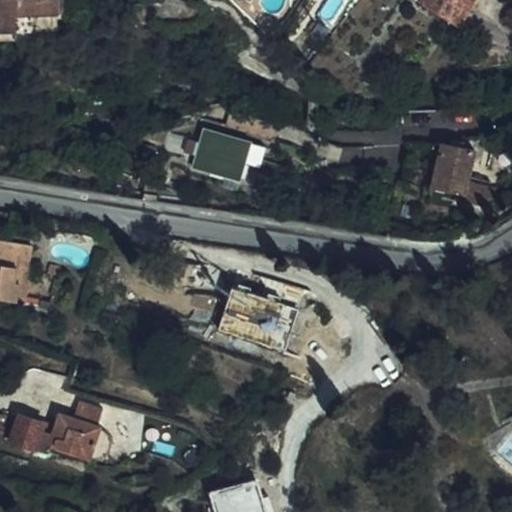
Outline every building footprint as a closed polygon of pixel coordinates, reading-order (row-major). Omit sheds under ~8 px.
[(57,0),(0,0),(0,36),(61,33),(57,0)] [(414,0),(414,1),(446,20),(456,0),(462,0),(466,2),(466,0),(414,0)] [(466,2),(462,0),(456,0),(446,20),(457,27),(471,4),(466,2)] [(247,161),(264,163),(267,137),(200,130),(195,172),(245,177),(247,161)] [(470,178),(477,145),(447,140),(442,143),(435,185),(465,191),(465,196),(497,202),(500,184),(470,178)] [(0,300),(16,303),(21,269),(12,267),(15,245),(0,242),(0,300)] [(21,269),(16,303),(25,305),(34,248),(15,245),(12,267),(21,269)] [(46,437),(39,436),(43,426),(21,420),(18,432),(14,446),(57,458),(60,450),(89,459),(93,461),(98,462),(103,460),(107,458),(111,454),(113,449),(113,444),(112,439),(109,434),(105,431),(111,413),(88,405),(81,423),(64,418),(63,423),(57,440),(46,437)] [(54,420),(50,428),(43,426),(39,436),(46,437),(57,440),(63,423),(54,420)] [(1,452),(0,453),(0,463),(21,471),(25,460),(1,452)] [(270,511),(261,477),(215,489),(221,511),(270,511)]
